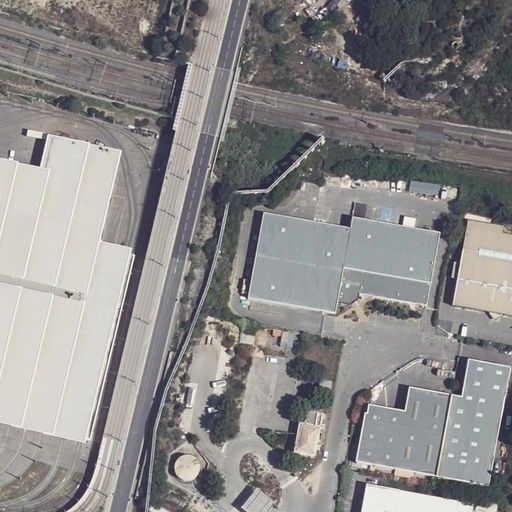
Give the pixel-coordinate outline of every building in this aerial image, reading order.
[(0,419),(91,442),(137,258),(96,248),(118,159),(55,143),(46,178),(0,166),(0,419)] [(439,235),(353,217),(351,228),(263,213),(247,299),(335,315),(337,303),(350,305),(357,299),(359,294),(427,306),(430,287),(439,235)] [(470,221),(455,306),(511,315),(511,235),(503,234),(504,226),(470,221)] [(254,347),(258,327),(244,324),(240,344),(254,347)] [(450,397),(436,479),(486,488),(491,465),(480,463),(492,397),(503,399),(508,368),(466,361),(459,399),(450,397)] [(329,397),(332,382),(320,380),(317,394),(329,397)] [(356,464),(436,479),(450,397),(408,390),(404,413),(368,407),(367,416),(365,415),(356,464)] [(491,465),(503,399),(492,397),(480,463),(491,465)] [(308,411),(306,424),(300,423),(294,452),(317,456),(324,414),(308,411)] [(183,458),(179,461),(178,462),(176,467),(175,472),(177,477),(181,481),(185,483),(188,483),(193,482),(197,479),(200,475),(201,470),(200,465),(197,461),(193,458),(188,457),(183,458)] [(473,511),(475,506),(367,486),(362,511),(473,511)] [(274,511),(276,509),(258,493),(249,503),(242,511),(274,511)]
